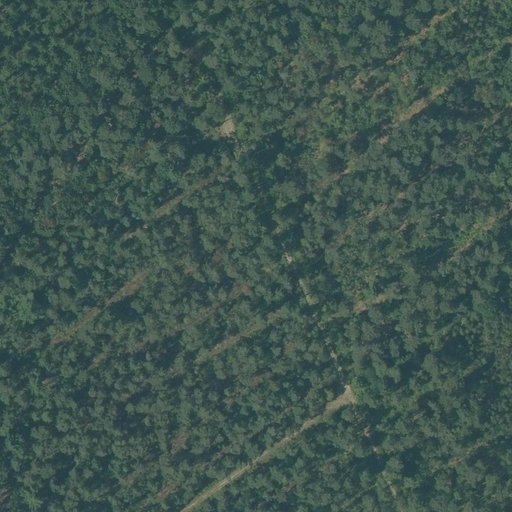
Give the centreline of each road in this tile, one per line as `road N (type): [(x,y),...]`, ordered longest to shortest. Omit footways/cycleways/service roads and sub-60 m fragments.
road 1 (track): [(182,511),(511,271)]
road 2 (track): [(0,168),(126,0)]
